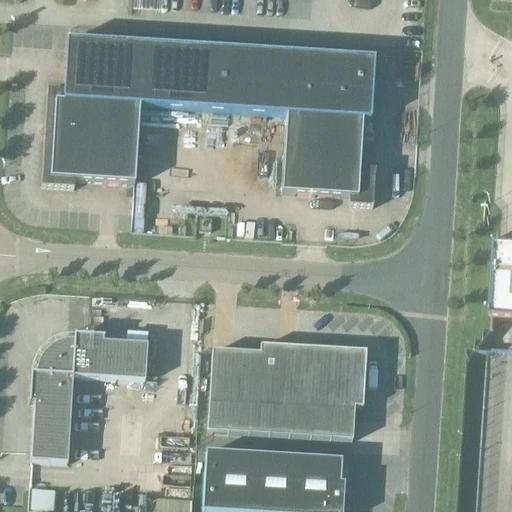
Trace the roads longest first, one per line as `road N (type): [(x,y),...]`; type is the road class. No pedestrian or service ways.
road 1 (unclassified): [(434,288),(0,258)]
road 2 (unclassified): [(434,288),(453,0)]
road 3 (unclassified): [(420,511),(434,288)]
